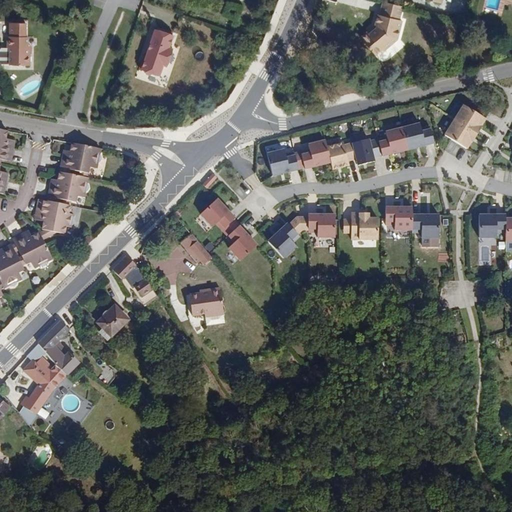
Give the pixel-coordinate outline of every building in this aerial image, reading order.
[(392,39),(397,20),(394,19),(397,5),(378,0),(377,0),(374,13),(372,13),(369,24),(371,26),(363,32),(362,30),(355,37),(369,54),(376,48),(377,50),(392,39)] [(29,65),(30,54),(26,54),(27,46),(27,36),(24,36),(25,23),(8,22),(8,36),(6,36),(6,47),(2,47),(0,48),(0,62),(1,63),(10,63),(10,64),(29,65)] [(363,32),(371,26),(369,24),(362,30),(363,32)] [(167,65),(173,48),(169,47),(173,35),(172,35),(173,32),(159,28),(159,30),(154,29),(147,52),(145,51),(139,68),(144,70),(145,74),(150,75),(153,73),(160,75),(164,64),(167,65)] [(486,118),(464,104),(446,134),(467,148),(472,141),(470,140),(480,124),(482,125),(486,118)] [(315,167),(331,163),(333,169),(349,165),(348,161),(357,159),(359,166),(375,162),(374,157),(383,155),(383,157),(435,144),(431,127),(422,129),(420,124),(386,132),(388,137),(370,142),(369,139),(344,145),(344,143),(328,147),(326,141),(309,145),(311,152),(315,167)] [(472,141),(473,141),(483,125),(482,125),(480,124),(470,140),(472,141)] [(3,145),(5,138),(6,130),(0,129),(0,158),(1,158),(10,160),(13,147),(3,145)] [(13,147),(14,139),(5,138),(3,145),(13,147)] [(103,159),(102,156),(101,155),(102,149),(73,144),(71,152),(70,157),(64,156),(61,168),(69,169),(75,171),(89,173),(90,167),(98,169),(99,163),(101,162),(103,159)] [(268,154),(273,176),(290,172),(287,156),(286,156),(285,150),(268,154)] [(311,152),(302,154),(305,169),(315,167),(311,152)] [(295,154),(287,156),(290,172),(299,169),(295,154)] [(0,177),(6,179),(8,172),(0,170),(0,177)] [(87,190),(88,188),(88,185),(87,183),(88,178),(74,175),(68,173),(60,172),(59,172),(57,181),(56,185),(50,184),(48,196),(55,198),(61,199),(67,200),(75,202),(76,196),(84,197),(85,192),(87,190)] [(208,189),(218,178),(213,174),(203,184),(208,189)] [(234,217),(216,198),(199,214),(211,227),(215,223),(221,230),(233,219),(234,217)] [(69,216),(69,214),(65,213),(66,205),(60,204),(54,202),(47,201),(39,200),(36,213),(45,215),(43,222),(42,229),(45,230),(56,232),(61,233),(62,226),(67,227),(67,224),(70,223),(71,220),(71,218),(69,216)] [(412,208),(385,208),(385,225),(395,225),(394,230),(412,230),(412,233),(421,233),(421,238),(439,238),(439,215),(412,215),(412,208)] [(43,222),(45,215),(36,213),(35,220),(43,222)] [(361,214),(351,214),(351,240),(378,240),(378,219),(369,219),(361,219),(361,214)] [(335,238),(335,215),(308,215),(308,217),(308,231),(308,233),(317,233),(317,238),(335,238)] [(506,215),(479,215),(479,238),(496,238),(496,233),(505,233),(505,242),(511,241),(511,218),(505,219),(506,215)] [(297,217),(288,224),(298,235),(303,231),(308,231),(308,217),(297,217)] [(226,235),(238,225),(233,219),(221,230),(226,235)] [(288,224),(268,242),(283,259),(296,247),(293,243),(300,237),(298,235),(288,224)] [(239,260),(256,244),(238,225),(226,235),(225,237),(231,243),(227,247),(239,260)] [(42,240),(56,232),(45,230),(39,233),(42,240)] [(52,259),(42,240),(39,233),(32,237),(27,239),(24,233),(12,239),(14,243),(18,250),(21,255),(25,264),(31,261),(35,268),(39,266),(44,266),(46,264),(47,262),(52,259)] [(189,245),(196,239),(190,233),(180,241),(190,253),(194,250),(189,245)] [(85,249),(93,241),(88,235),(80,243),(85,249)] [(210,257),(196,239),(189,245),(194,250),(190,253),(197,261),(201,258),(204,262),(210,257)] [(14,251),(11,244),(0,249),(0,251),(2,256),(0,257),(0,280),(4,288),(9,286),(11,287),(14,286),(16,284),(17,282),(22,279),(18,272),(24,269),(22,265),(17,257),(14,251)] [(151,288),(135,264),(126,256),(112,270),(121,279),(124,276),(132,288),(134,287),(141,296),(151,288)] [(225,323),(221,287),(205,290),(205,292),(200,293),(189,294),(192,315),(205,313),(206,325),(225,323)] [(158,298),(151,288),(141,296),(147,305),(158,298)] [(111,338),(128,320),(115,306),(97,323),(102,328),(111,338)] [(79,364),(68,353),(59,341),(70,330),(60,322),(38,344),(55,365),(67,376),(79,364)] [(111,338),(102,328),(98,332),(107,341),(111,338)] [(52,391),(67,376),(55,365),(53,368),(47,362),(43,368),(41,366),(40,366),(35,361),(34,361),(32,360),(22,371),(38,385),(29,398),(23,406),(36,415),(52,391)] [(23,406),(29,398),(25,396),(19,404),(23,406)] [(0,416),(9,407),(0,398),(0,416)] [(39,416),(47,420),(50,412),(42,408),(39,416)]
